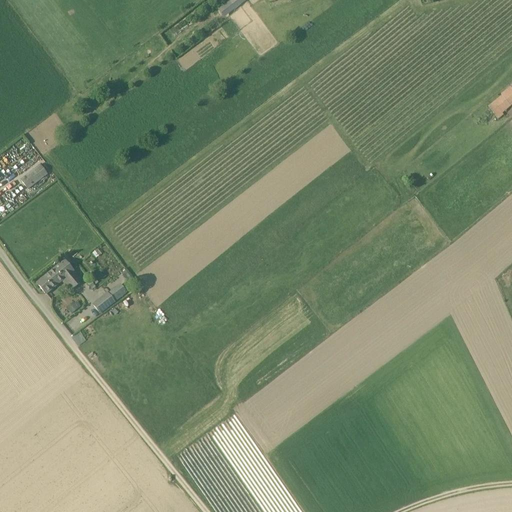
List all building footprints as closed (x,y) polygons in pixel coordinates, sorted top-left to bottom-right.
[(224,18),(235,10),(247,0),(246,0),(230,0),(228,1),(227,0),(226,0),(216,8),(224,18)] [(498,118),(511,107),(511,87),(488,106),(498,118)] [(40,165),(21,180),(28,190),(48,175),(40,165)] [(35,284),(45,296),(62,282),(70,291),(80,282),(63,261),(35,284)] [(95,288),(94,287),(92,284),(90,281),(86,285),(91,291),(95,288)] [(100,314),(114,303),(107,295),(93,306),(100,314)] [(73,303),(66,309),(71,315),(81,307),(76,302),(74,304),(73,303)]
